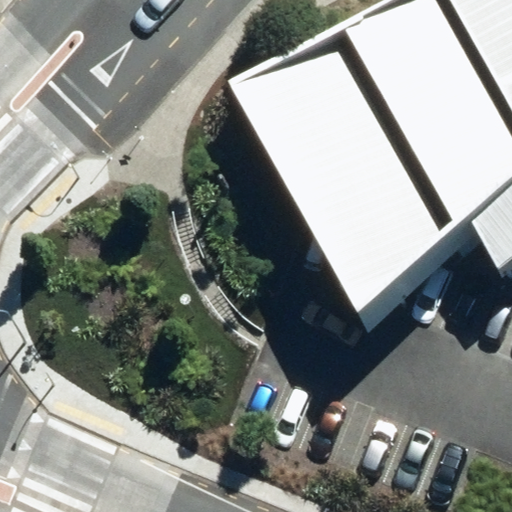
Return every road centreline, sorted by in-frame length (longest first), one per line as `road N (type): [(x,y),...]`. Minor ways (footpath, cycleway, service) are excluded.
road 1 (secondary): [(168,0),(0,182)]
road 2 (tertiary): [(0,428),(165,511)]
